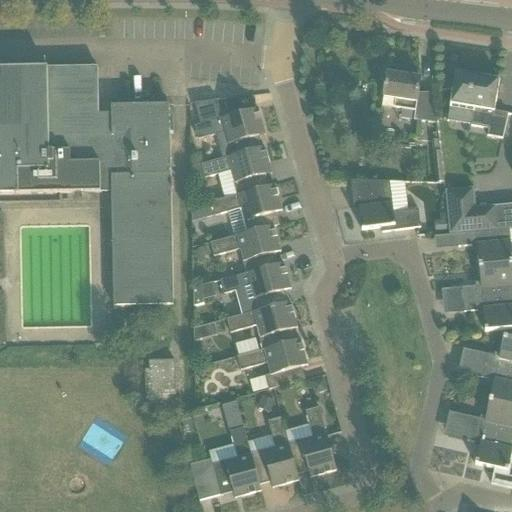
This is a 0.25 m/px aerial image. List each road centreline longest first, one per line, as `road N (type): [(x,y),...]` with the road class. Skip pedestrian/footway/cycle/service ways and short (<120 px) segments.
road 1 (residential): [(441,507),(420,465),(441,359),(407,249),(361,250),(330,262)]
road 2 (residential): [(330,262),(323,293),(366,498),(311,511)]
road 3 (residential): [(330,262),(277,61),(284,0)]
road 4 (tertiary): [(511,22),(307,0)]
